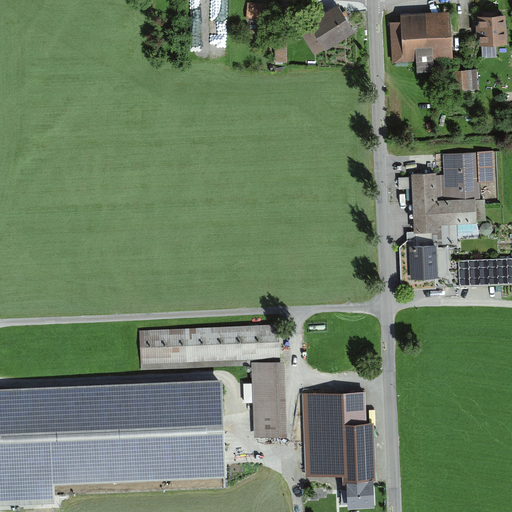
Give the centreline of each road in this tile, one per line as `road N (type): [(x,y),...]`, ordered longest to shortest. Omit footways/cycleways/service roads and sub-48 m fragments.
road 1 (unclassified): [(396,511),(373,0)]
road 2 (track): [(0,324),(511,305)]
